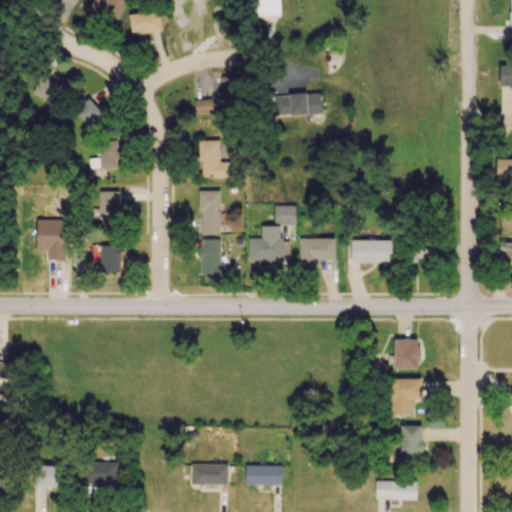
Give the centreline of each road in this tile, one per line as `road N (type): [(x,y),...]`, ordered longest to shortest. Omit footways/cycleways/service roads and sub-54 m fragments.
road 1 (tertiary): [(468,306),(0,306)]
road 2 (residential): [(468,377),(467,0)]
road 3 (residential): [(158,307),(160,151),(150,112),(128,79),(46,27),(28,0)]
road 4 (residential): [(467,511),(468,377)]
